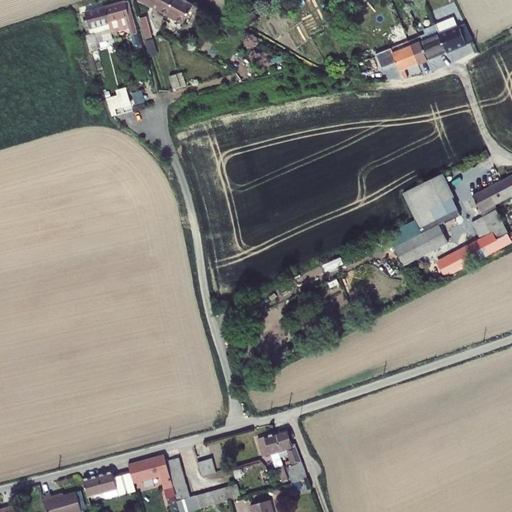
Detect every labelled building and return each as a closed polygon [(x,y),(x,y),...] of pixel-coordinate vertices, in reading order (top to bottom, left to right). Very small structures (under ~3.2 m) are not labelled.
[(127,17),(130,27),(133,39),(145,36),(135,0),(126,0),(111,4),(116,20),(127,17)] [(168,0),(164,7),(189,21),(194,12),(172,0),(168,0)] [(195,0),(172,0),(194,12),(199,2),(195,0)] [(116,20),(111,4),(91,9),(94,22),(90,23),(95,42),(102,40),(100,31),(107,29),(105,23),(116,20)] [(418,18),(415,8),(404,12),(407,19),(411,18),(412,20),(418,18)] [(259,10),(250,16),(255,23),(264,16),(259,10)] [(441,22),(444,32),(452,50),(472,42),(471,41),(478,38),(470,21),(464,23),(460,14),(441,22)] [(127,17),(116,20),(118,30),(130,27),(127,17)] [(426,38),(433,57),(452,50),(444,32),(426,38)] [(414,38),(416,42),(426,38),(424,34),(414,38)] [(151,55),(160,53),(155,37),(146,39),(151,55)] [(423,61),(433,57),(426,38),(416,42),(423,61)] [(401,59),(408,76),(413,75),(409,67),(423,61),(416,42),(411,44),(409,40),(396,45),(401,59)] [(396,45),(380,51),(386,65),(401,59),(396,45)] [(172,74),(175,87),(187,85),(184,71),(172,74)] [(129,110),(139,108),(135,94),(125,96),(129,110)] [(149,95),(138,97),(140,105),(151,103),(149,95)] [(444,202),(448,209),(463,202),(448,171),(422,183),(434,206),(444,202)] [(481,213),(493,206),(511,196),(511,176),(473,198),(481,213)] [(465,201),(463,202),(448,209),(455,224),(472,216),(465,201)] [(496,211),(493,206),(481,213),(484,218),(496,211)] [(496,211),(484,218),(473,223),(489,253),(511,241),(511,233),(508,236),(496,211)] [(452,246),(441,227),(398,252),(409,271),(452,246)] [(480,252),(473,241),(444,257),(451,269),(480,252)] [(279,452),(281,458),(289,456),(292,466),(301,462),(295,446),(292,447),(287,430),(275,434),(281,452),(279,452)] [(281,452),(275,434),(258,440),(264,458),(272,455),(275,466),(282,463),(281,458),(279,452),(281,452)] [(173,458),(170,448),(134,458),(138,470),(139,477),(167,469),(171,482),(179,480),(178,478),(176,471),(175,465),(173,458)] [(185,455),(173,458),(175,465),(187,461),(185,455)] [(219,456),(204,460),(208,474),(222,470),(219,456)] [(187,461),(175,465),(176,471),(189,468),(187,461)] [(286,468),(289,476),(304,472),(301,462),(292,466),(286,468)] [(189,468),(176,471),(178,478),(191,474),(189,468)] [(120,469),(104,473),(109,490),(111,497),(142,488),(139,477),(138,470),(121,474),(120,469)] [(304,472),(289,476),(292,483),(307,478),(304,472)] [(104,473),(89,477),(94,494),(109,490),(104,473)] [(191,474),(178,478),(179,480),(180,485),(193,481),(191,474)] [(193,481),(180,485),(182,492),(195,488),(193,481)] [(241,494),(247,493),(244,481),(237,483),(241,494)] [(231,485),(234,497),(241,494),(237,483),(231,485)] [(223,486),(227,499),(234,497),(231,485),(223,486)] [(220,501),(227,499),(223,486),(217,488),(220,501)] [(195,488),(182,492),(184,498),(196,494),(195,488)] [(214,502),(220,501),(217,488),(211,490),(214,502)] [(59,496),(58,493),(58,492),(49,494),(54,511),(77,511),(87,509),(82,489),(71,493),(59,496)] [(207,504),(214,502),(211,490),(204,492),(207,504)] [(196,494),(184,498),(187,510),(207,504),(204,492),(196,494)] [(279,511),(275,495),(255,501),(257,511),(279,511)]
